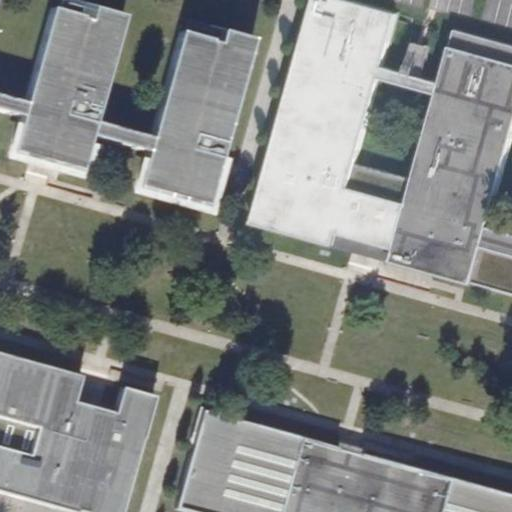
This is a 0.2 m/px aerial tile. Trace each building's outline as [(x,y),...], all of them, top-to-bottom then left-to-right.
[(346,0),(313,0),(252,223),(333,246),(336,233),(393,249),(390,261),(511,295),(511,46),(454,30),(440,83),(436,94),(411,179),(355,164),(379,78),(383,66),(397,14),(346,0)] [(80,17),(49,8),(22,104),(18,117),(8,155),(78,174),(88,137),(92,123),(121,16),(90,7),(87,20),(79,19),(80,17)] [(208,40),(177,32),(148,138),(144,153),(133,190),(204,209),(251,39),(219,30),(216,44),(208,42),(208,40)] [(440,83),(383,66),(379,78),(436,94),(440,83)] [(0,97),(0,112),(18,117),(22,104),(0,97)] [(92,123),(88,137),(144,153),(148,138),(92,123)] [(0,494),(63,511),(119,511),(151,398),(118,388),(111,414),(71,403),(78,377),(0,355),(0,494)] [(511,511),(511,497),(383,462),(356,455),(350,476),(329,470),(335,449),(199,411),(173,509),(181,511),(511,511)] [(335,449),(329,470),(350,476),(356,455),(335,449)]
